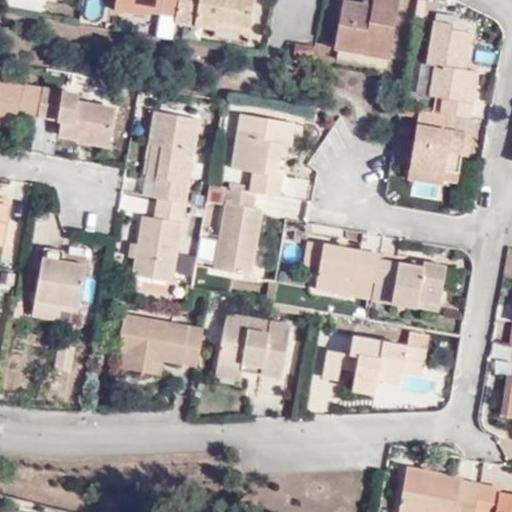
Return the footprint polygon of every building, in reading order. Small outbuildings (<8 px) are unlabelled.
[(183,0),(123,0),(122,10),(157,17),(159,8),(181,11),(183,0)] [(183,0),(181,11),(179,20),(223,29),(225,19),(258,25),(262,0),(183,0)] [(393,55),(402,0),(374,0),(374,3),(350,0),(346,0),(341,48),(393,55)] [(225,19),(223,29),(257,34),(258,25),(225,19)] [(462,116),(475,117),(481,68),(465,65),(467,56),(474,57),(476,30),(459,28),(459,23),(440,22),(435,67),(443,68),(439,99),(448,100),(446,113),(462,116)] [(294,63),(313,66),(316,47),(297,44),(294,63)] [(20,113),(40,117),(45,85),(0,76),(0,123),(18,127),(20,113)] [(45,85),(40,117),(60,120),(60,131),(83,135),(84,125),(95,127),(94,137),(113,141),(119,104),(81,96),(81,92),(45,85)] [(260,192),(285,196),(288,174),(277,171),(280,158),(282,138),(294,140),(298,119),(246,109),(236,167),(255,170),(251,190),(260,192)] [(159,175),(156,197),(190,203),(204,118),(157,111),(152,143),(164,145),(159,175)] [(446,113),(431,111),(422,173),(451,177),(449,186),(465,188),(471,156),(474,135),(460,132),(462,116),(446,113)] [(95,127),(84,125),(83,135),(83,136),(94,137),(95,127)] [(474,135),(471,156),(479,158),(481,136),(474,135)] [(282,138),(280,158),(291,159),(294,140),(282,138)] [(156,197),(159,175),(164,145),(152,143),(146,174),(143,195),(156,197)] [(228,186),(213,184),(210,198),(226,201),(228,186)] [(257,209),(260,192),(251,190),(228,186),(226,201),(226,204),(257,209)] [(190,203),(156,197),(153,215),(146,215),(141,242),(133,241),(131,254),(139,256),(137,275),(177,279),(190,203)] [(0,235),(9,237),(15,203),(0,199),(0,235)] [(257,209),(226,204),(215,268),(254,274),(259,250),(266,211),(257,209)] [(301,243),(304,230),(293,228),(290,241),(301,243)] [(193,264),(208,267),(213,237),(198,235),(193,264)] [(374,296),(381,254),(359,250),(360,246),(309,236),(304,260),(321,263),(316,286),(353,291),(351,311),(371,314),(374,296)] [(43,248),(36,298),(66,304),(78,306),(85,269),(63,265),(65,255),(65,252),(43,248)] [(267,252),(259,250),(254,274),(253,278),(261,280),(267,252)] [(427,262),(381,254),(374,296),(413,303),(414,290),(443,294),(450,260),(428,256),(427,262)] [(87,259),(65,255),(63,265),(85,269),(87,259)] [(295,271),(284,271),(283,281),(294,282),(295,271)] [(270,300),(279,302),(282,282),(273,280),(270,300)] [(440,308),(443,294),(414,290),(413,303),(440,308)] [(66,304),(36,298),(33,310),(64,316),(66,304)] [(228,314),(219,364),(243,368),(246,354),(270,358),(268,372),(288,374),(296,325),(228,314)] [(133,356),(141,318),(129,317),(124,354),(128,355),(133,356)] [(166,364),(198,368),(205,326),(141,318),(133,356),(128,355),(125,373),(156,377),(159,356),(167,357),(166,364)] [(424,373),(430,330),(409,326),(407,342),(355,335),(353,350),(328,347),(325,376),(340,378),(341,366),(354,368),(352,387),(375,392),(377,383),(379,371),(403,374),(404,371),(424,373)] [(353,350),(355,335),(331,331),(328,347),(353,350)] [(72,370),(75,347),(58,344),(55,368),(72,370)] [(246,354),(243,368),(268,372),(270,358),(246,354)] [(164,378),(166,364),(167,357),(159,356),(156,377),(164,378)] [(243,368),(219,364),(217,377),(241,380),(243,368)] [(401,386),(403,374),(379,371),(377,383),(401,386)] [(503,417),(511,418),(511,374),(509,374),(503,417)] [(424,511),(425,511),(479,511),(484,487),(484,484),(461,481),(463,473),(411,465),(402,511),(424,511)] [(484,487),(479,511),(511,511),(511,503),(502,502),(503,491),(484,487)]
